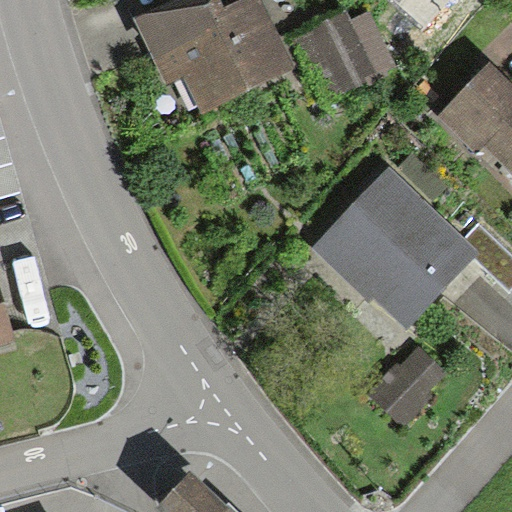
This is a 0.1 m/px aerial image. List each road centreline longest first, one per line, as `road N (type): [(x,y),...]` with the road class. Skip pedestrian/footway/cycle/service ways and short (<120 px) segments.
road 1 (residential): [(32,0),(46,58),(129,259),(227,401)]
road 2 (residential): [(0,468),(227,401)]
road 3 (residential): [(227,401),(317,511)]
road 4 (residential): [(431,511),(511,420)]
